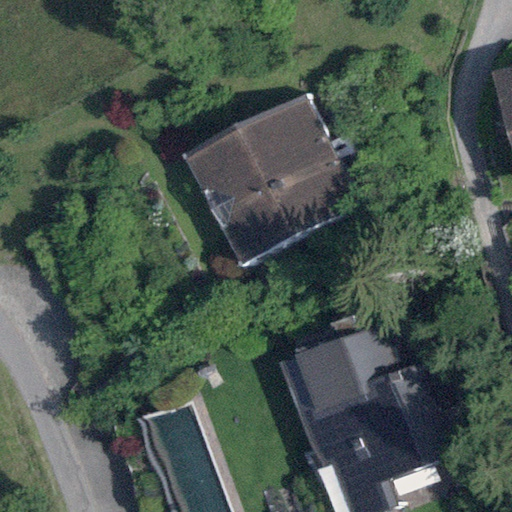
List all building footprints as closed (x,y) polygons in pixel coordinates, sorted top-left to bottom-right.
[(306,98),(196,151),(249,259),(359,206),(306,98)] [(345,100),(329,108),(364,175),(380,167),(345,100)] [(133,183),(39,230),(102,356),(196,309),(133,183)] [(407,323),(304,357),(339,463),(353,458),(370,511),(381,511),(414,501),(405,475),(478,451),(445,356),(421,364),(407,323)] [(236,511),(196,400),(129,424),(160,511),(236,511)]
